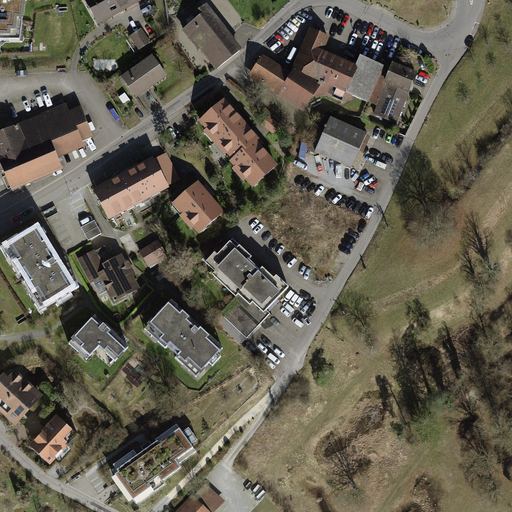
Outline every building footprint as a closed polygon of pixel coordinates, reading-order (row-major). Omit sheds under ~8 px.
[(0,0),(0,41),(20,41),(25,2),(52,0),(0,0)] [(83,0),(97,25),(142,2),(140,0),(83,0)] [(210,9),(184,29),(213,67),(239,47),(210,9)] [(133,56),(152,41),(143,29),(124,43),(133,56)] [(289,74),(267,61),(255,79),(305,113),(325,84),(377,107),(372,118),(399,130),(426,69),(398,56),(393,67),(366,55),(360,69),(325,54),(331,39),(309,29),(289,74)] [(151,55),(120,77),(135,97),(165,76),(151,55)] [(0,177),(4,175),(13,192),(78,160),(72,148),(99,134),(79,94),(0,133),(0,177)] [(223,100),(196,121),(249,186),(275,165),(223,100)] [(366,132),(330,115),(314,149),(350,166),(366,132)] [(153,160),(92,191),(106,217),(167,186),(153,160)] [(219,211),(194,182),(169,203),(194,232),(219,211)] [(89,241),(103,235),(96,220),(83,226),(89,241)] [(34,227),(1,247),(38,307),(71,286),(34,227)] [(286,290),(231,240),(208,265),(241,295),(220,317),(243,338),(286,290)] [(160,241),(140,251),(149,268),(169,258),(160,241)] [(98,251),(78,262),(89,284),(104,276),(117,298),(140,286),(124,257),(106,267),(98,251)] [(219,349),(168,301),(143,327),(195,375),(219,349)] [(123,347),(89,316),(69,337),(87,353),(96,344),(112,358),(123,347)] [(38,396),(7,366),(0,373),(0,413),(11,424),(38,396)] [(78,434),(55,413),(25,445),(47,466),(78,434)] [(133,451),(112,465),(114,468),(112,470),(134,501),(180,469),(177,465),(196,452),(177,425),(156,440),(158,442),(137,457),(133,451)] [(194,496),(210,511),(216,511),(225,502),(205,484),(194,496)] [(175,511),(210,511),(193,495),(175,511)]
